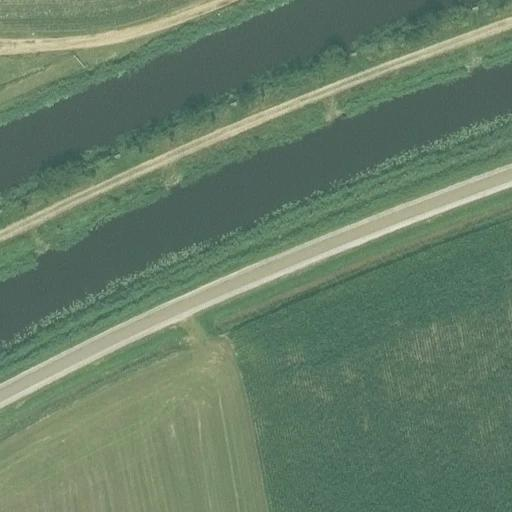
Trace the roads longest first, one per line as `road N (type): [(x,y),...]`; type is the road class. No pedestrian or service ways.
road 1 (unclassified): [(0,397),(295,258),(511,175)]
road 2 (track): [(0,235),(216,138),(511,24)]
road 3 (track): [(121,39),(0,48)]
